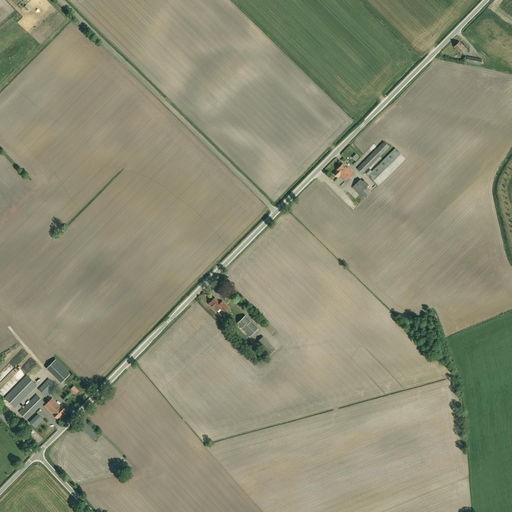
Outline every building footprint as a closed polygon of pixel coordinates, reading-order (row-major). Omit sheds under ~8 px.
[(461,53),(462,52),(464,54),(468,50),(466,48),(462,45),(459,42),(454,47),(458,50),(457,50),(461,53)] [(481,65),(482,59),(467,56),(466,62),(481,65)] [(389,147),(384,142),(357,169),(362,174),(389,147)] [(365,172),(368,175),(378,186),(405,159),(395,148),(372,171),(369,168),(365,172)] [(343,164),(337,170),(337,171),(334,174),(337,178),(341,174),(347,180),(353,174),(347,167),(347,168),(343,164)] [(367,187),(368,186),(360,179),(352,187),(364,199),(371,192),(367,187)] [(215,298),(209,304),(217,311),(220,308),(224,312),(229,308),(222,302),(220,304),(215,298)] [(258,328),(245,315),(237,324),(250,337),(258,328)] [(275,349),(263,336),(256,343),(268,356),(275,349)] [(56,360),(47,368),(61,383),(70,374),(56,360)] [(37,385),(27,375),(5,398),(15,408),(37,385)] [(49,379),(39,389),(45,395),(55,385),(49,379)] [(9,387),(11,385),(9,383),(7,385),(4,382),(2,384),(6,387),(3,390),(8,394),(12,389),(9,387)] [(44,402),(37,395),(19,412),(26,420),(44,402)] [(60,407),(52,399),(45,406),(57,419),(66,410),(62,406),(60,407)] [(44,420),(40,416),(38,414),(30,422),(35,428),(44,420)] [(84,420),(79,426),(94,439),(100,433),(84,420)]
